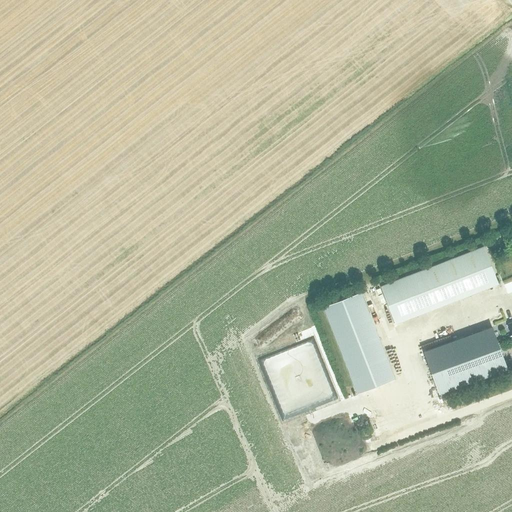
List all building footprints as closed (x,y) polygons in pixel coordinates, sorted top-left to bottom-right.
[(395,325),(498,284),(484,247),(381,287),(395,325)] [(369,291),(375,303),(385,298),(380,287),(369,291)] [(395,378),(364,299),(362,294),(325,309),(358,393),(395,378)] [(509,371),(493,330),(428,354),(444,395),(509,371)] [(315,337),(257,358),(282,421),(339,399),(315,337)]
